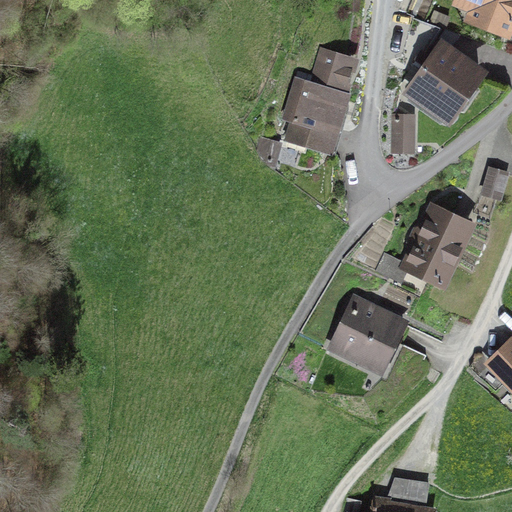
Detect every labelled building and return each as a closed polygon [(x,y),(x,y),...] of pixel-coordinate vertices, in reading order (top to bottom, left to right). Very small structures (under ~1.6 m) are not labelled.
[(511,37),(511,35),(511,0),(456,0),(451,14),(511,37)] [(400,91),(447,122),(483,67),(436,37),(400,91)] [(328,150),(360,53),(333,44),(321,80),(302,74),(287,118),(306,124),(301,141),(328,150)] [(393,116),(392,153),(415,154),(416,116),(393,116)] [(280,142),(263,137),(258,155),(275,160),(280,142)] [(489,165),(480,194),(499,200),(508,171),(489,165)] [(401,268),(443,286),(472,219),(430,201),(401,268)] [(377,371),(402,318),(353,295),(328,347),(377,371)] [(511,336),(509,333),(480,360),(511,394),(511,336)] [(419,492),(421,481),(396,477),(394,488),(419,492)] [(431,511),(432,509),(374,500),(372,511),(352,511),(341,510),(341,511),(431,511)]
